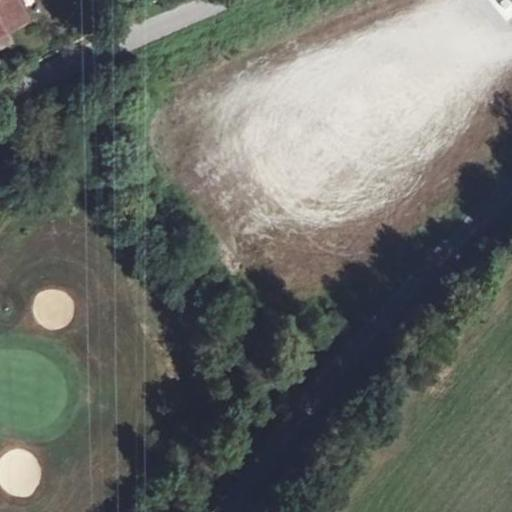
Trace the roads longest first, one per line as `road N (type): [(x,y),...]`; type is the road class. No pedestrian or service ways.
road 1 (tertiary): [(511,190),(468,231),(234,511)]
road 2 (unclassified): [(226,0),(183,10),(0,93)]
